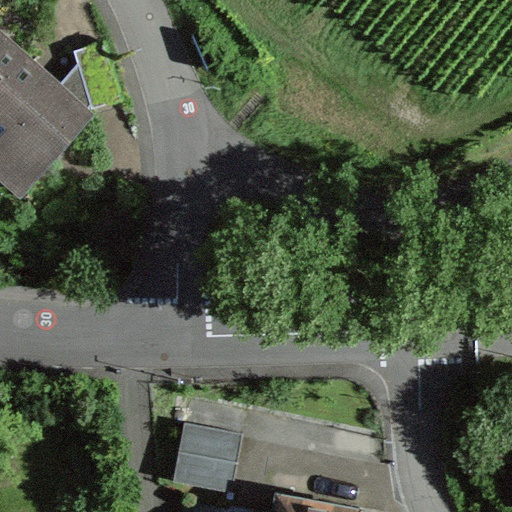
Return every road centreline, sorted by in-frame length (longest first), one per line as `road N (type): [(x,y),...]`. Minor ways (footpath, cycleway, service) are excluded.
road 1 (track): [(184,177),(221,166),(253,168),(313,197),(387,209),(444,197),(511,167)]
road 2 (residential): [(172,333),(184,177),(139,0)]
road 3 (unclassified): [(172,333),(411,329)]
road 4 (residential): [(431,511),(411,329)]
road 5 (residential): [(128,333),(139,511)]
road 6 (unclassified): [(0,321),(128,333)]
